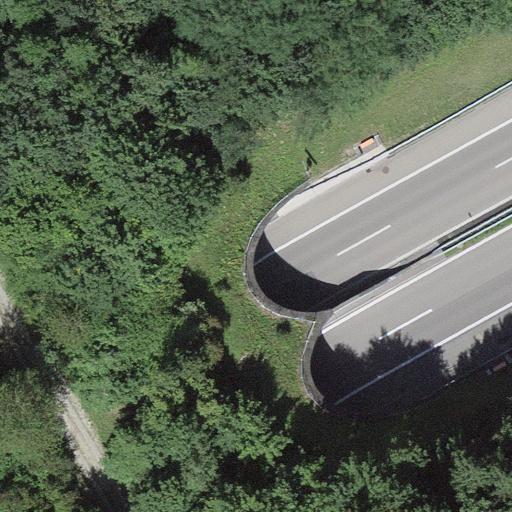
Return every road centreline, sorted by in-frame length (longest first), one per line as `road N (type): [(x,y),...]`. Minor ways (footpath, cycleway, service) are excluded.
road 1 (motorway): [(511,161),(0,444)]
road 2 (motorway): [(72,511),(511,267)]
road 3 (track): [(0,290),(129,511)]
